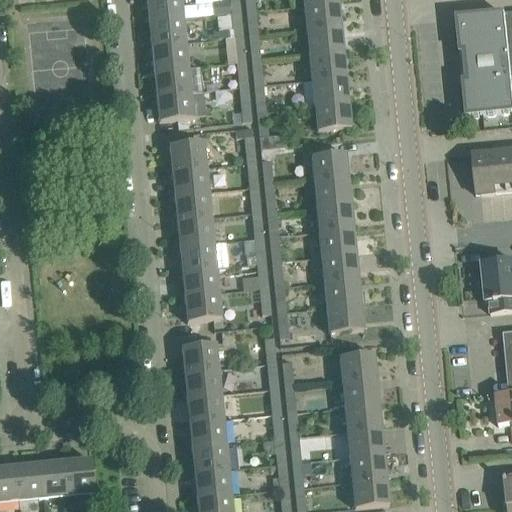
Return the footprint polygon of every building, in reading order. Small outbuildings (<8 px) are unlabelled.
[(180,0),(146,0),(148,24),(182,21),(180,0)] [(238,0),(229,0),(229,2),(211,4),(212,17),(230,16),(240,15),(238,0)] [(244,0),(246,14),(256,13),(254,0),(244,0)] [(302,0),(304,9),(338,5),(337,0),(302,0)] [(338,5),(304,9),(306,34),(340,30),(338,5)] [(248,40),(258,39),(256,13),(246,14),(248,40)] [(233,41),(243,40),(240,15),(230,16),(233,41)] [(511,113),(511,82),(505,16),(502,15),(494,15),(492,17),(486,18),(484,16),(478,17),(477,19),(471,19),(469,18),(463,18),(461,20),(457,21),(458,25),(456,28),(457,33),(459,35),(459,41),(458,43),(458,49),(460,50),(461,55),(466,54),(467,61),(462,61),(464,78),(468,77),(469,84),(464,84),(464,89),(463,91),(463,97),(465,98),(466,104),(464,106),(465,112),(467,114),(467,118),(471,118),(473,120),(479,119),(481,117),(486,116),(488,118),(494,117),(496,115),(502,115),(504,116),(509,116),(511,114),(511,113)] [(182,21),(148,24),(151,49),(185,46),(182,21)] [(340,30),(306,34),(309,59),(343,56),(340,30)] [(251,65),(261,64),(258,39),(248,40),(251,65)] [(236,67),(246,66),(243,40),(233,41),(236,67)] [(187,71),(185,46),(151,49),(154,75),(187,71)] [(345,81),(343,56),(309,59),(311,84),(345,81)] [(253,90),(263,89),(261,64),(251,65),(253,90)] [(238,92),(248,91),(246,66),(236,67),(238,92)] [(154,75),(156,100),(190,97),(187,71),(154,75)] [(348,106),(345,81),(311,84),(314,110),(348,106)] [(256,116),(266,115),(263,89),(253,90),(256,116)] [(248,91),(238,92),(242,125),(252,124),(248,91)] [(190,97),(156,100),(159,125),(177,124),(179,123),(192,122),(193,122),(193,120),(190,97)] [(317,135),(330,134),(350,132),(348,106),(314,110),(317,135)] [(266,115),(256,116),(258,140),(259,140),(260,153),(286,151),(285,137),(284,138),(268,139),(267,127),(266,115)] [(235,133),(236,141),(243,140),(246,166),(256,165),(253,132),(235,133)] [(169,148),(172,174),(204,171),(202,145),(169,148)] [(511,194),(511,153),(471,158),(475,198),(511,194)] [(345,156),(325,158),(311,160),(314,185),(347,182),(345,156)] [(263,190),(273,189),(271,163),(261,164),(263,190)] [(248,192),(259,191),(256,165),(246,166),(248,192)] [(172,174),(174,199),(207,196),(204,171),(172,174)] [(314,185),(316,210),(350,207),(347,182),(314,185)] [(273,189),(263,190),(266,215),(276,214),(273,189)] [(251,217),(261,216),(259,191),(248,192),(251,217)] [(174,199),(177,224),(209,221),(207,196),(174,199)] [(350,207),(316,210),(319,236),(352,232),(350,207)] [(276,214),(266,215),(268,241),(278,240),(276,214)] [(261,216),(251,217),(253,241),(254,242),(264,241),(261,216)] [(177,224),(179,250),(212,246),(209,221),(177,224)] [(352,232),(319,236),(321,261),(355,258),(352,232)] [(271,266),(281,265),(278,240),(268,241),(271,266)] [(264,241),(254,242),(255,255),(256,268),(266,267),(264,241)] [(212,246),(179,250),(182,275),(214,272),(212,246)] [(358,283),(355,258),(321,261),(324,286),(358,283)] [(511,315),(511,263),(481,267),(485,305),(489,305),(490,317),(511,315)] [(281,265),(271,266),(273,291),(283,290),(281,265)] [(259,293),(269,292),(266,267),(256,268),(259,293)] [(217,297),(214,272),(182,275),(184,300),(217,297)] [(358,283),(324,286),(326,311),(360,308),(358,283)] [(276,317),(286,316),(283,290),(273,291),(276,317)] [(271,317),(269,292),(259,293),(261,318),(271,317)] [(219,322),(217,297),(184,300),(187,326),(219,322)] [(360,308),(326,311),(329,337),(363,333),(360,308)] [(286,316),(276,317),(278,342),(289,341),(286,316)] [(266,368),(276,366),(273,340),(263,342),(266,368)] [(215,347),(201,348),(181,350),(184,376),(218,372),(215,347)] [(373,357),(353,359),(339,360),(342,385),(375,382),(373,357)] [(284,391),(294,390),(291,365),(281,365),(284,391)] [(276,366),(266,368),(267,372),(269,393),(279,392),(276,366)] [(218,372),(184,376),(186,401),(220,398),(218,372)] [(342,385),(344,411),(378,407),(375,382),(342,385)] [(286,417),(296,416),(294,390),(284,391),(286,417)] [(271,418),(281,417),(279,392),(269,393),(271,418)] [(511,396),(495,398),(499,429),(511,427),(511,396)] [(223,423),(220,398),(186,401),(189,426),(223,423)] [(378,407),(344,411),(347,436),(381,433),(378,407)] [(296,416),(286,417),(289,442),(299,441),(296,416)] [(281,417),(271,418),(274,443),(284,442),(281,417)] [(225,448),(223,423),(189,426),(192,452),(225,448)] [(383,458),(381,433),(347,436),(349,461),(383,458)] [(299,441),(289,442),(291,467),(301,466),(301,465),(299,441)] [(284,442),(274,443),(276,469),(286,468),(284,442)] [(225,448),(192,452),(194,477),(228,474),(225,448)] [(383,458),(349,461),(352,487),(386,483),(383,458)] [(69,498),(94,496),(91,462),(65,464),(69,498)] [(69,498),(65,464),(40,467),(43,501),(69,498)] [(301,466),(291,467),(294,493),(304,492),(302,479),(301,466)] [(43,501),(40,467),(15,470),(18,503),(43,501)] [(279,494),(289,493),(286,468),(276,469),(277,480),(271,480),(273,494),(279,493),(279,494)] [(0,471),(0,505),(18,503),(15,470),(0,471)] [(194,477),(197,502),(230,499),(228,474),(194,477)] [(511,511),(511,480),(503,481),(506,510),(507,510),(507,511),(511,511)] [(355,511),(388,509),(386,483),(352,487),(354,511),(355,511)] [(305,511),(304,492),(294,493),(295,511),(305,511)] [(290,511),(289,493),(279,494),(280,511),(290,511)] [(197,502),(197,511),(231,511),(230,499),(197,502)]
